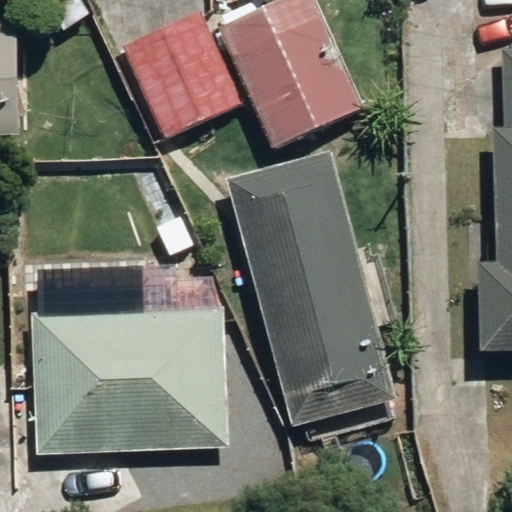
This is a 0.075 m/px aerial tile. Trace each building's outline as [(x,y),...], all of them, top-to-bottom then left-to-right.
[(308,0),(305,0),(216,39),(268,158),(359,118),(308,0)] [(238,112),(196,20),(119,55),(161,147),(238,112)] [(511,365),(511,49),(502,49),(500,138),(490,138),(487,273),(470,273),(468,365),(511,365)] [(172,156),(139,172),(175,246),(208,230),(172,156)] [(324,160),(221,189),(296,458),(399,429),(324,160)] [(31,315),(31,458),(222,458),(223,315),(31,315)]
